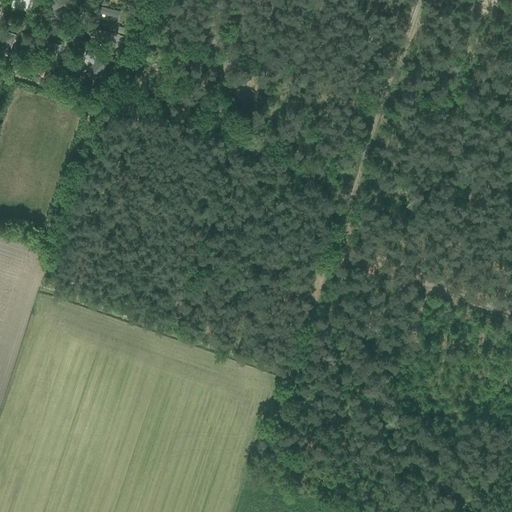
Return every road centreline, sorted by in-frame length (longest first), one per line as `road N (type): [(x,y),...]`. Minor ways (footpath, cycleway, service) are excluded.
road 1 (track): [(334,237),(418,0)]
road 2 (track): [(334,237),(511,296)]
road 3 (track): [(272,422),(317,285)]
